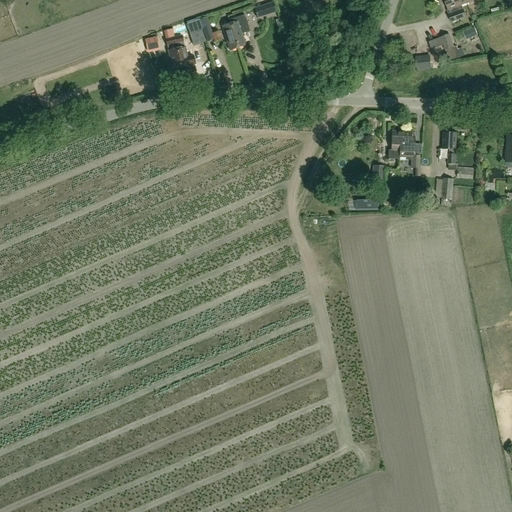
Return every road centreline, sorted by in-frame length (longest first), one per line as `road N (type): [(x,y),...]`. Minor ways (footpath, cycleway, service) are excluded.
road 1 (unclassified): [(0,157),(179,100),(359,102)]
road 2 (unclassified): [(511,107),(359,102)]
